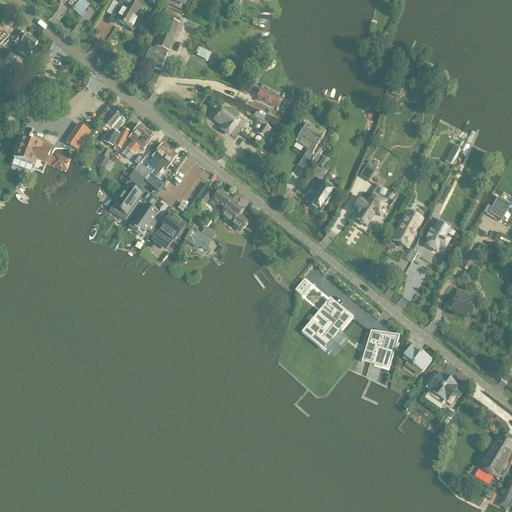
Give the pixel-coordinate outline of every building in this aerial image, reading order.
[(235,0),(231,11),(236,13),(240,0),(235,0)] [(131,10),(125,7),(126,6),(120,3),(109,21),(115,24),(117,22),(131,30),(143,10),(134,4),(131,10)] [(168,52),(179,25),(167,19),(155,47),(156,47),(154,51),(150,49),(144,64),(161,71),(169,53),(168,52)] [(18,46),(24,36),(19,32),(13,42),(18,46)] [(0,46),(8,38),(3,33),(1,35),(0,34),(0,46)] [(27,60),(38,43),(27,36),(19,49),(20,50),(18,54),(27,60)] [(208,62),(211,54),(200,49),(196,57),(208,62)] [(404,91),(395,87),(391,95),(400,99),(404,91)] [(262,91),(258,101),(276,109),(280,99),(262,91)] [(217,118),(214,122),(222,127),(220,130),(229,137),(230,136),(235,140),(241,131),(236,127),(238,125),(234,122),(239,116),(231,109),(229,112),(224,108),(221,112),(217,109),(213,115),(217,118)] [(125,122),(113,112),(106,121),(104,120),(101,124),(109,131),(103,143),(113,148),(120,135),(116,133),(125,122)] [(262,127),(257,124),(253,129),(259,133),(257,135),(264,139),(270,131),(263,126),(262,127)] [(301,124),(295,135),(299,138),(296,144),(307,151),(301,163),(309,168),(317,156),(313,154),(326,133),(320,130),(318,134),(301,124)] [(79,126),(66,144),(78,152),(90,133),(79,126)] [(127,149),(131,153),(134,156),(140,149),(143,151),(154,138),(140,127),(129,140),(132,142),(127,149)] [(123,130),(115,147),(121,150),(129,133),(123,130)] [(30,143),(21,140),(14,160),(34,167),(36,162),(66,172),(69,163),(57,159),(56,161),(48,159),(52,149),(31,141),(30,143)] [(327,144),(317,159),(326,164),(336,149),(327,144)] [(461,149),(454,145),(444,163),(451,167),(461,149)] [(153,160),(148,167),(150,168),(154,172),(170,152),(163,146),(152,159),(153,160)] [(102,157),(97,167),(104,171),(109,161),(113,152),(108,150),(104,158),(102,157)] [(170,152),(154,172),(158,175),(163,168),(167,170),(177,157),(170,152)] [(366,168),(374,173),(377,168),(369,163),(366,168)] [(140,167),(135,174),(144,181),(149,174),(140,167)] [(368,183),(375,174),(374,173),(365,167),(358,176),(368,183)] [(134,172),(128,180),(139,188),(144,181),(135,174),(134,172)] [(152,177),(147,183),(154,189),(160,183),(152,177)] [(338,185),(326,177),(316,192),(314,191),(311,196),(312,198),(311,199),(323,207),(338,185)] [(444,206),(452,189),(446,186),(437,202),(444,206)] [(119,202),(115,208),(121,212),(117,217),(126,223),(138,204),(136,203),(140,196),(128,188),(127,190),(124,189),(117,200),(119,202)] [(206,205),(214,194),(208,189),(199,200),(206,205)] [(223,212),(231,202),(219,192),(210,204),(222,214),(223,212)] [(359,203),(358,202),(355,206),(356,207),(354,210),(359,213),(356,216),(358,217),(356,221),(359,223),(361,225),(363,226),(366,228),(369,223),(370,224),(376,215),(379,218),(381,214),(383,213),(384,210),(386,207),(383,205),(385,202),(377,196),(374,200),(369,196),(365,201),(366,202),(365,204),(360,200),(359,203)] [(498,199),(490,213),(493,215),(502,220),(510,207),(510,206),(498,199)] [(243,211),(231,202),(223,212),(222,214),(219,217),(239,233),(247,223),(239,217),(243,211)] [(182,213),(186,207),(182,204),(178,210),(182,213)] [(129,228),(137,234),(140,231),(145,234),(147,231),(151,234),(160,221),(151,215),(153,211),(145,205),(144,206),(145,206),(130,228),(129,228)] [(408,212),(392,241),(406,249),(422,220),(408,212)] [(186,226),(178,219),(171,215),(170,217),(169,219),(165,216),(149,236),(153,239),(153,240),(167,250),(186,226)] [(444,251),(450,241),(445,238),(450,227),(439,221),(433,232),(432,231),(426,242),(428,242),(425,247),(436,254),(439,248),(444,251)] [(205,228),(201,234),(212,240),(214,237),(209,234),(210,231),(205,228)] [(196,234),(191,231),(185,241),(190,244),(190,245),(198,249),(199,248),(206,251),(211,242),(196,233),(196,234)] [(470,253),(460,269),(466,273),(475,257),(470,253)] [(305,280),(295,293),(296,293),(296,292),(303,297),(311,288),(304,282),(306,280),(305,280)] [(474,306),(477,298),(458,291),(455,299),(451,297),(447,307),(451,309),(471,316),(476,318),(479,307),(474,306)] [(311,321),(302,332),(311,339),(312,340),(313,340),(314,340),(315,340),(316,340),(316,339),(317,339),(328,348),(353,319),(340,308),(338,310),(328,301),(315,317),(326,325),(322,330),(311,321)] [(371,334),(362,362),(365,363),(370,365),(374,366),(375,362),(382,364),(381,368),(388,370),(396,344),(397,344),(399,338),(382,336),(381,338),(371,334)] [(411,347),(410,349),(406,346),(404,352),(406,354),(402,359),(407,363),(422,373),(422,374),(431,361),(411,347)] [(429,392),(426,396),(443,408),(446,404),(450,407),(459,394),(455,391),(457,387),(441,376),(439,379),(435,376),(425,389),(429,392)] [(511,462),(511,438),(507,435),(504,440),(499,437),(479,470),(496,480),(506,463),(510,465),(511,462)]
